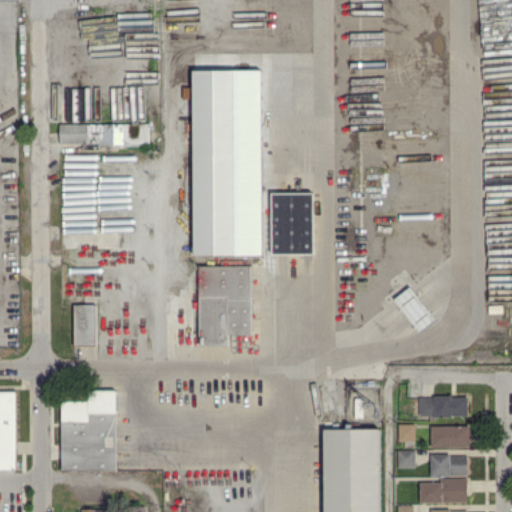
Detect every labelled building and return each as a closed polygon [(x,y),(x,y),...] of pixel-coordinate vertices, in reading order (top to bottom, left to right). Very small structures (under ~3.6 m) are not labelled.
[(194,70),(195,255),(263,254),(262,69),(194,70)] [(150,123),(60,123),(60,144),(150,144),(150,123)] [(313,192),(272,192),(273,254),(314,253),(313,192)] [(199,345),(228,345),(228,334),(251,334),(251,265),(199,265),(199,345)] [(436,318),(410,286),(393,299),(420,331),(436,318)] [(74,345),(96,345),(96,304),(74,304),(74,345)] [(0,390),(0,468),(16,469),(16,391),(0,390)] [(117,469),(116,391),(61,392),(62,470),(117,469)] [(468,415),(467,395),(418,396),(419,416),(468,415)] [(415,423),(399,423),(398,440),(415,441),(415,423)] [(431,447),(470,446),(469,424),(431,425),(431,447)] [(324,511),(379,511),(379,428),(324,428),(324,511)] [(415,467),(415,450),(397,450),(398,467),(415,467)] [(467,455),(431,455),(431,475),(467,475),(467,455)] [(420,480),(420,502),(467,501),(467,479),(420,480)]
